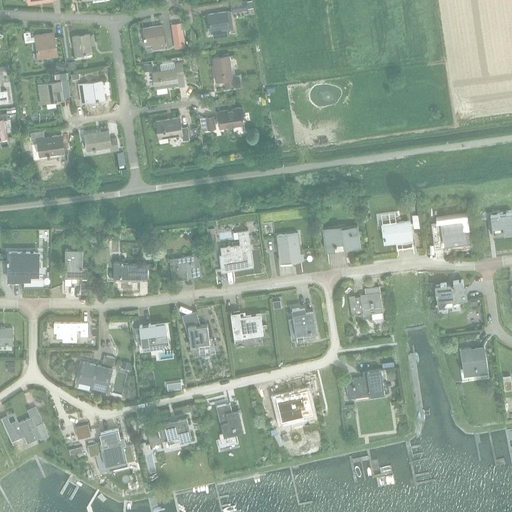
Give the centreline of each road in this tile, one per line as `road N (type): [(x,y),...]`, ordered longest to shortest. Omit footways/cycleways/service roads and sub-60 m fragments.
road 1 (residential): [(32,376),(110,414),(314,365),(335,338),(326,275)]
road 2 (residential): [(33,303),(124,303),(326,275)]
road 3 (unclassified): [(286,168),(511,137)]
road 4 (residential): [(326,275),(485,265)]
road 5 (residential): [(138,191),(286,168)]
road 6 (residential): [(0,208),(138,191)]
